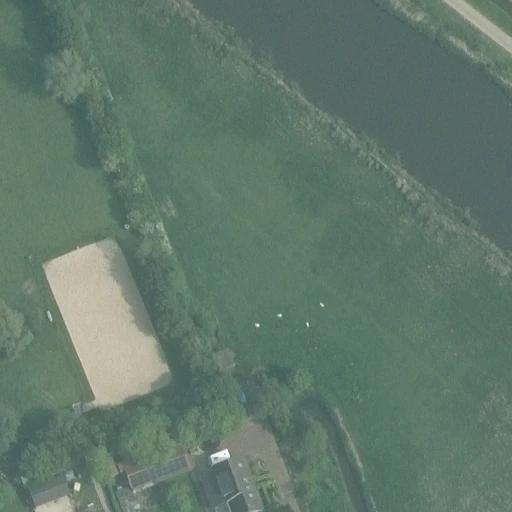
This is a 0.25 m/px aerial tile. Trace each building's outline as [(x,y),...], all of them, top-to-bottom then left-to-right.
[(218,370),(234,368),(233,353),(216,354),(218,370)] [(271,389),(275,398),(286,393),(283,385),(271,389)] [(242,408),(231,413),(235,425),(247,421),(242,408)] [(149,454),(116,467),(120,477),(125,475),(129,486),(186,464),(181,451),(152,462),(149,454)] [(111,460),(102,463),(109,481),(118,477),(111,460)] [(214,476),(202,480),(213,511),(259,511),(242,465),(214,476)] [(62,479),(29,492),(34,505),(67,492),(62,479)]
